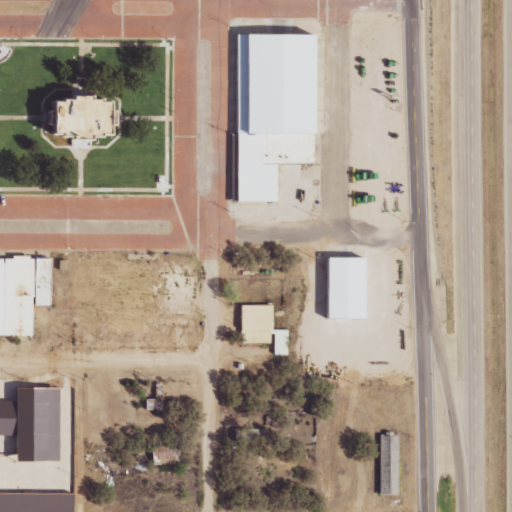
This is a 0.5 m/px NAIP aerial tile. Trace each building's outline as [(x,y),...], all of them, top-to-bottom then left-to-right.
[(245,42),(245,73),(265,73),(265,134),(243,134),(243,203),(285,203),(285,167),(321,167),(321,42),(245,42)] [(81,89),(81,93),(72,93),(72,97),(62,97),(62,127),(70,127),(70,129),(80,129),(80,133),(99,133),(99,129),(108,129),(108,127),(118,127),(118,96),(111,96),(111,93),(102,93),(102,89),(81,89)] [(136,140),(137,153),(125,153),(125,179),(142,178),(142,181),(165,181),(165,140),(136,140)] [(335,257),(334,325),(373,325),(374,257),(335,257)] [(0,335),(27,336),(27,306),(46,306),(46,259),(0,258),(0,335)] [(267,306),(236,305),(236,343),(269,343),(268,355),(284,355),(284,330),(267,330),(267,306)] [(52,388),(7,388),(7,402),(0,401),(0,435),(7,435),(7,461),(53,461),(52,388)] [(265,429),(233,429),(233,442),(265,443),(265,429)] [(375,496),(394,496),(395,437),(376,436),(375,496)] [(387,440),(386,498),(406,498),(407,440),(387,440)] [(171,465),(170,446),(148,447),(148,466),(171,465)]
